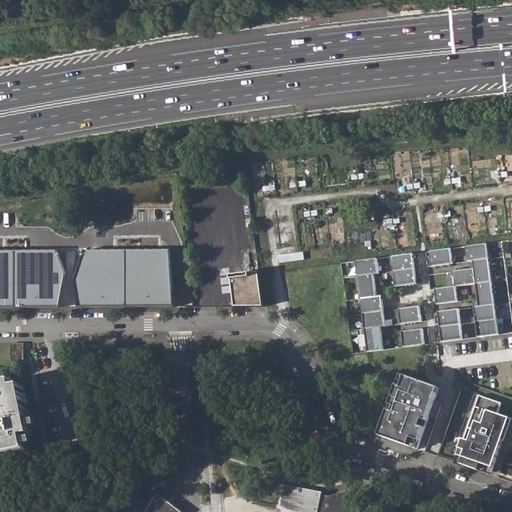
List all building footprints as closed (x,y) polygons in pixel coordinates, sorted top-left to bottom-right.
[(478,339),(500,336),(488,244),(467,247),(469,263),(474,262),(475,269),(454,272),(456,287),(435,290),(437,305),(459,303),(457,287),(477,285),(480,308),(474,308),(478,339)] [(433,267),(454,265),(452,249),(431,252),(433,267)] [(396,287),(418,285),(414,254),(392,257),(396,287)] [(356,262),(369,353),(384,351),(381,328),(386,327),(382,297),(377,297),(374,275),(379,274),(377,259),(356,262)] [(0,308),(50,308),(50,266),(0,263),(0,308)] [(61,308),(170,307),(167,268),(59,267),(61,308)] [(260,272),(232,275),(236,306),(265,306),(260,272)] [(401,325),(422,323),(420,307),(399,310),(401,325)] [(443,344),(464,341),(459,310),(438,313),(443,344)] [(404,348),(425,346),(423,330),(402,333),(404,348)] [(379,436),(417,450),(428,419),(424,418),(429,405),(435,400),(439,389),(437,388),(434,391),(430,390),(431,386),(401,375),(379,436)] [(0,455),(1,455),(3,462),(30,456),(27,443),(35,441),(22,385),(15,387),(14,380),(0,383),(0,455)] [(485,397),(464,458),(469,460),(467,467),(493,476),(511,421),(511,419),(503,416),(507,405),(485,397)] [(424,418),(428,419),(429,417),(437,419),(443,403),(435,400),(429,405),(424,418)] [(511,421),(493,476),(505,480),(507,473),(500,471),(509,444),(511,445),(511,421)] [(469,460),(464,458),(461,465),(467,467),(469,460)] [(295,511),(359,511),(352,491),(331,498),(323,496),(323,493),(286,485),(281,508),(295,511)] [(144,511),(183,511),(157,491),(144,511)]
